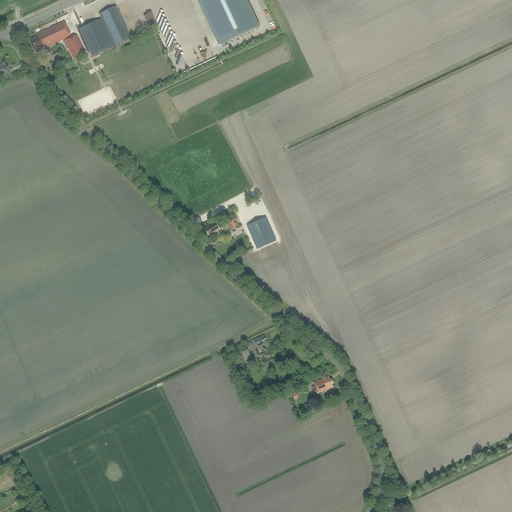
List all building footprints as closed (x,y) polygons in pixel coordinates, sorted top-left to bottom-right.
[(203,0),(223,42),(259,26),(247,0),(203,0)] [(82,28),(79,29),(81,34),(91,54),(92,56),(94,55),(110,48),(131,38),(116,6),(99,14),(102,19),(97,21),(82,28)] [(34,38),(30,40),(35,51),(37,51),(38,54),(41,53),(40,49),(44,47),(44,49),(71,36),(69,32),(68,32),(66,27),(66,26),(64,21),(36,35),(33,36),(34,38)] [(66,41),(64,42),(67,49),(71,47),(72,50),(70,50),(74,59),(85,54),(77,36),(66,41)] [(0,73),(8,69),(8,68),(9,68),(8,66),(7,66),(6,65),(4,61),(2,63),(1,60),(0,60),(0,73)] [(235,219),(233,219),(231,216),(228,218),(229,221),(227,222),(231,231),(239,227),(235,219)] [(276,241),(266,218),(247,226),(257,249),(276,241)] [(216,222),(205,229),(210,236),(221,230),(216,222)] [(256,348),(267,343),(264,336),(253,340),(256,348)] [(237,352),(239,357),(249,352),(247,348),(237,352)] [(334,384),(332,379),(330,380),(329,376),(314,383),(318,394),(334,388),(332,385),(334,384)] [(23,503),(20,498),(14,501),(16,506),(23,503)]
